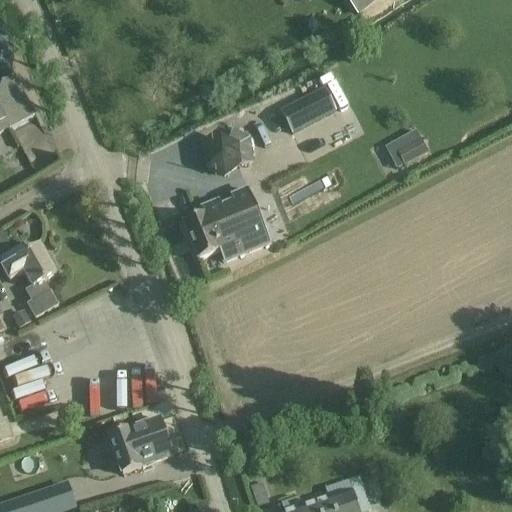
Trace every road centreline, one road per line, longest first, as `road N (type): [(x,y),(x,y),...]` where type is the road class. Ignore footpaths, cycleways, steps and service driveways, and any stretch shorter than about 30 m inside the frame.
road 1 (residential): [(223,511),(65,91),(23,0)]
road 2 (track): [(240,417),(511,322)]
road 3 (track): [(199,302),(240,417),(220,429)]
